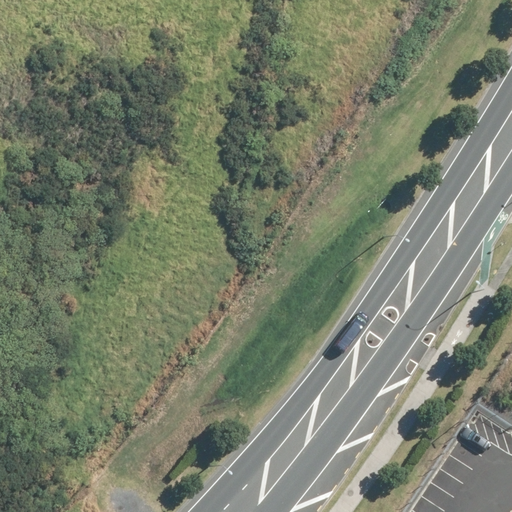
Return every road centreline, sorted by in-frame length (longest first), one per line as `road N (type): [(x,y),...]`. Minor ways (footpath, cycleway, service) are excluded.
road 1 (tertiary): [(200,511),(336,352),(427,228),(511,89)]
road 2 (tertiary): [(511,180),(267,511)]
road 3 (track): [(119,511),(31,465),(0,459)]
